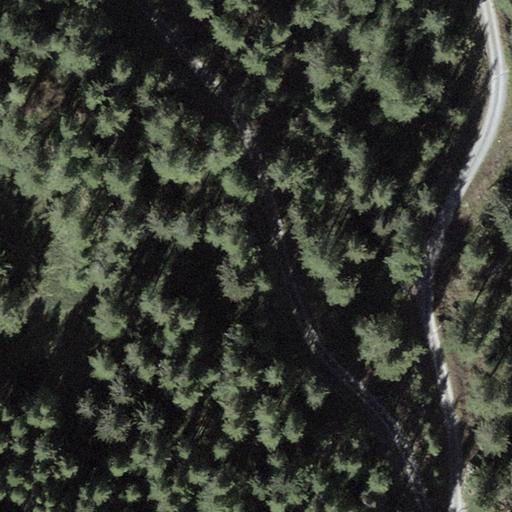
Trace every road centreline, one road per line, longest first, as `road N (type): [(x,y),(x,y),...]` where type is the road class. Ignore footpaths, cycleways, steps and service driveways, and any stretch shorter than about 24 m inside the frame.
road 1 (track): [(137,0),(239,110),(275,202),(301,311),(399,432),(431,511)]
road 2 (track): [(492,0),(502,76),(432,280),(432,347),(459,511)]
